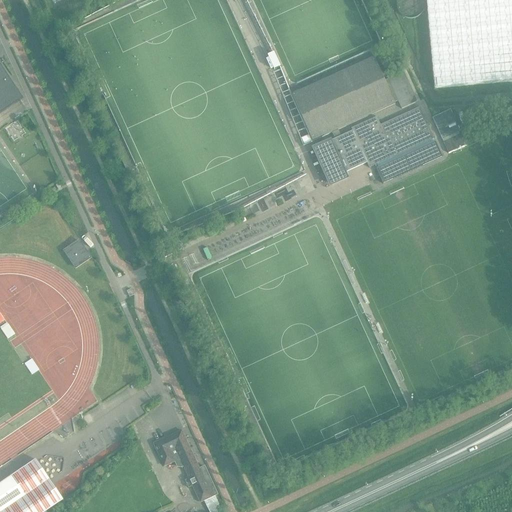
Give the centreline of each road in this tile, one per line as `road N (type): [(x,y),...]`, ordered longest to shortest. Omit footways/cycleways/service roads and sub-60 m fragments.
road 1 (unknown): [(258,511),(26,0)]
road 2 (unknown): [(511,399),(279,511)]
road 3 (secondary): [(327,511),(472,445)]
